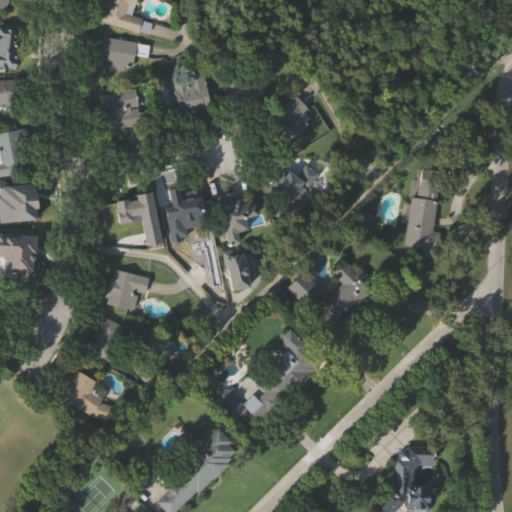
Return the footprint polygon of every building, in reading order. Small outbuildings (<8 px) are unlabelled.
[(151,25),(149,33),(139,30),(138,33),(97,21),(103,0),(136,0),(132,15),(152,23),(151,25)] [(118,0),(119,1),(156,17),(163,0),(118,0)] [(0,2),(25,10),(21,27),(12,24),(8,38),(1,36),(0,39),(0,2)] [(139,63),(142,48),(126,45),(128,35),(136,37),(139,21),(109,14),(100,54),(139,63)] [(0,56),(14,57),(14,71),(16,71),(16,98),(0,98),(0,56)] [(146,86),(146,88),(132,86),(130,97),(122,95),(121,101),(96,97),(98,82),(92,81),(95,66),(148,76),(146,86)] [(201,144),(179,146),(174,104),(206,101),(210,143),(201,144)] [(268,106),(264,141),(224,137),(227,106),(242,107),(241,120),(249,121),(251,104),(268,106)] [(0,135),(0,109),(18,109),(19,134),(0,135)] [(130,139),(130,142),(137,140),(140,156),(109,162),(102,128),(137,120),(140,137),(130,139)] [(312,155),(291,175),(269,151),(299,125),(312,140),(309,142),(314,147),(309,152),(312,155)] [(20,206),(3,209),(0,195),(0,165),(27,160),(30,174),(22,175),(26,194),(18,195),(20,206)] [(441,172),(431,232),(438,233),(435,250),(432,250),(432,255),(422,254),(422,248),(403,247),(406,224),(399,223),(402,202),(409,203),(410,198),(416,198),(420,169),(441,172)] [(169,227),(167,228),(159,188),(183,183),(191,223),(169,227)] [(139,192),(140,194),(148,193),(154,226),(122,232),(119,214),(115,215),(112,197),(139,192)] [(316,202),(316,212),(312,212),(311,225),(275,224),(275,192),(317,195),(316,202)] [(237,199),(238,205),(246,203),(247,207),(249,206),(252,216),(242,219),(245,229),(234,232),(237,242),(224,246),(214,209),(222,207),(221,205),(226,203),(226,202),(237,199)] [(404,277),(424,280),(424,284),(430,285),(442,203),(422,200),(418,229),(411,228),(410,235),(403,234),(401,254),(407,255),(404,277)] [(33,230),(34,236),(38,235),(42,252),(9,258),(8,251),(0,252),(0,240),(4,239),(4,234),(0,235),(0,219),(35,213),(38,229),(33,230)] [(168,259),(197,253),(190,214),(161,220),(168,259)] [(161,274),(152,223),(136,226),(137,229),(116,233),(120,255),(141,251),(146,277),(161,274)] [(230,250),(231,256),(238,255),(240,257),(242,274),(243,274),(245,288),(228,291),(221,258),(222,257),(221,252),(230,250)] [(344,260),(351,267),(348,270),(350,271),(348,273),(351,276),(358,268),(379,289),(332,334),(287,287),(302,272),(323,293),(317,299),(325,307),(328,305),(324,300),(340,284),(329,274),(336,268),(334,267),(340,261),(342,262),(344,260)] [(0,266),(35,267),(34,300),(0,298),(0,266)] [(114,269),(148,278),(144,294),(137,292),(133,310),(127,308),(126,310),(104,304),(105,298),(103,297),(109,275),(112,276),(114,269)] [(231,322),(250,318),(244,285),(232,287),(231,282),(224,283),(231,322)] [(342,315),(325,332),(326,333),(319,340),(337,358),(373,321),(365,314),(370,309),(360,300),(356,303),(345,292),(332,305),(342,315)] [(149,309),(114,300),(106,335),(134,342),(139,324),(145,326),(149,309)] [(324,326),(303,304),(286,320),(307,342),(324,326)] [(123,326),(112,347),(129,355),(122,370),(83,350),(90,336),(93,338),(96,333),(93,331),(101,315),(123,326)] [(314,380),(265,429),(247,411),(235,422),(217,404),(217,389),(232,389),(231,394),(242,404),(251,395),(256,400),(264,393),(256,385),(259,382),(256,379),(284,350),(281,347),(282,336),(289,329),(322,362),(309,375),(314,380)] [(126,358),(104,347),(86,383),(108,394),(126,358)] [(234,453),(248,441),(254,447),(262,453),(263,451),(315,407),(302,392),(309,382),(290,360),(289,361),(281,374),(287,381),(281,386),(264,412),(259,417),(265,423),(258,430),(253,427),(243,435),(234,424),(224,418),(212,428),(234,453)] [(73,368),(96,381),(89,394),(113,407),(104,423),(56,396),(73,368)] [(98,412),(73,400),(59,430),(104,451),(113,433),(92,424),(98,412)] [(234,451),(228,456),(230,458),(226,463),(227,464),(197,492),(195,490),(173,511),(165,511),(155,501),(171,486),(167,483),(194,456),(189,452),(195,447),(200,452),(202,450),(198,447),(201,444),(201,443),(217,427),(233,443),(230,446),(234,451)] [(412,468),(411,484),(426,484),(426,486),(434,487),(434,491),(432,493),(426,493),(426,508),(423,508),(423,511),(413,510),(413,507),(403,508),(402,492),(400,492),(395,498),(401,503),(392,511),(374,511),(375,511),(376,511),(378,511),(381,509),(378,505),(388,495),(391,499),(394,495),(391,495),(389,493),(392,489),(393,458),(405,445),(431,445),(430,464),(416,464),(412,468)] [(161,468),(147,480),(132,464),(146,451),(161,468)] [(173,511),(209,511),(240,481),(221,463),(173,511)] [(145,494),(140,499),(148,507),(158,497),(150,488),(144,493),(145,494)]
